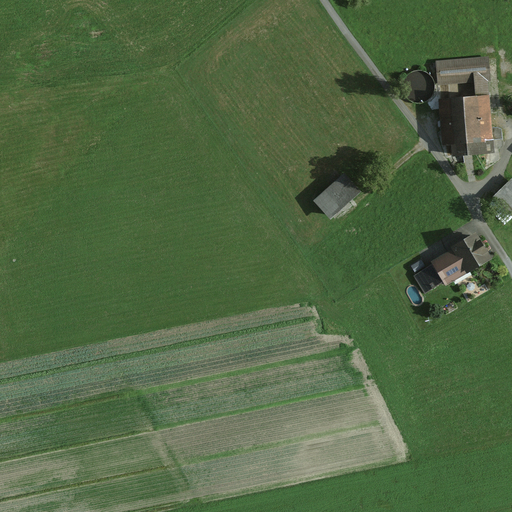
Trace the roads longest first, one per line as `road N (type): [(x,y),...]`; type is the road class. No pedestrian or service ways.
road 1 (track): [(511,271),(325,0)]
road 2 (track): [(466,196),(498,174),(506,149),(501,92),(511,89)]
